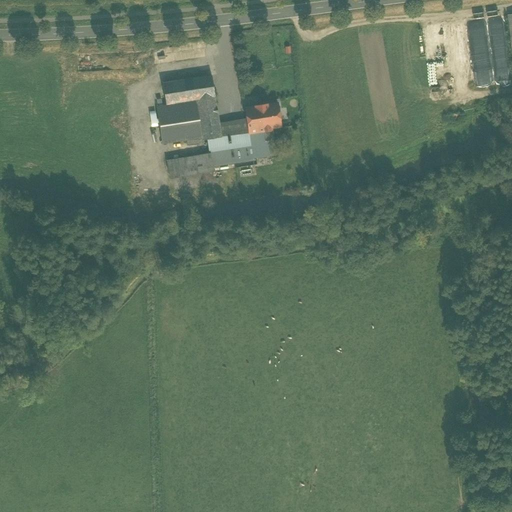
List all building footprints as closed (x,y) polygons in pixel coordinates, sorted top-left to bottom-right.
[(162,83),(165,104),(191,100),(196,99),(214,96),(211,76),(162,83)] [(221,136),(218,120),(214,96),(196,99),(202,137),(202,140),(208,139),(221,137),(221,136)] [(162,144),(202,137),(196,99),(191,100),(191,102),(156,107),(162,144)] [(277,102),(259,105),(263,131),(264,131),(271,130),(272,128),(281,126),(277,102)] [(253,157),(254,157),(277,153),(275,139),(265,140),(264,131),(263,131),(259,105),(244,107),(246,116),(248,132),(221,136),(221,137),(208,139),(209,151),(211,150),(251,144),(253,157)] [(218,120),(221,136),(248,132),(246,116),(218,120)] [(210,152),(213,167),(254,160),(254,157),(253,157),(251,144),(211,150),(210,152)] [(210,152),(165,159),(168,178),(213,171),(213,167),(210,152)]
